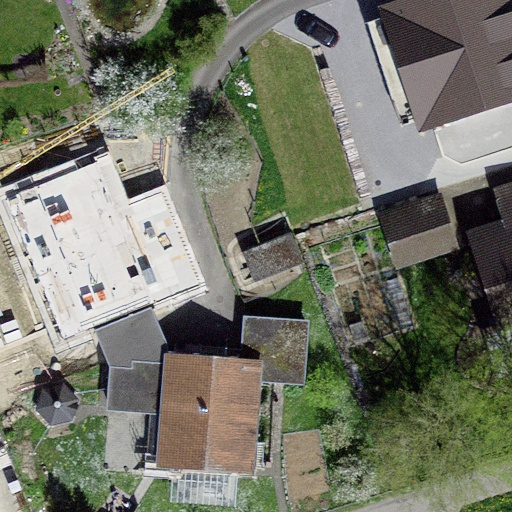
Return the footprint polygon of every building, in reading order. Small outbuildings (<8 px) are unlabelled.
[(511,12),(508,0),(438,0),(396,14),(430,119),(511,92),(511,12)] [(62,341),(155,303),(97,160),(4,198),(62,341)] [(511,228),(479,240),(509,332),(490,338),(501,373),(511,369),(511,187),(505,189),(511,211),(511,228)] [(390,225),(401,259),(449,244),(438,210),(390,225)] [(291,236),(246,253),(256,278),(301,261),(291,236)] [(166,461),(246,467),(253,378),(302,382),(307,323),(254,319),(251,366),(174,361),(173,367),(163,366),(164,346),(149,311),(98,332),(111,364),(167,368),(157,452),(167,453),(166,461)] [(51,423),(70,418),(75,400),(63,386),(44,391),(39,409),(51,423)]
